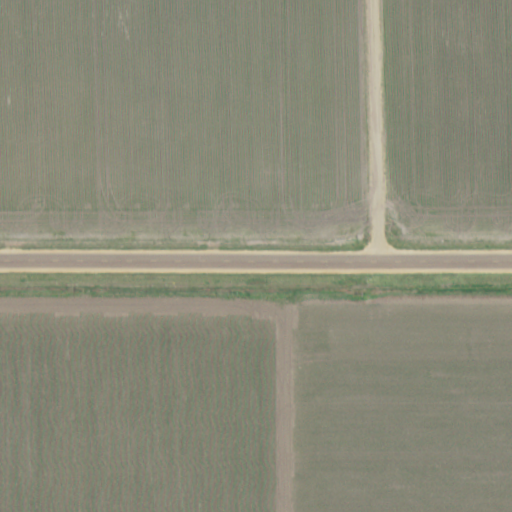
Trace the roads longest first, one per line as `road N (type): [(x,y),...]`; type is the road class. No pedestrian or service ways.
road 1 (secondary): [(511,258),(0,257)]
road 2 (residential): [(379,258),(372,0)]
